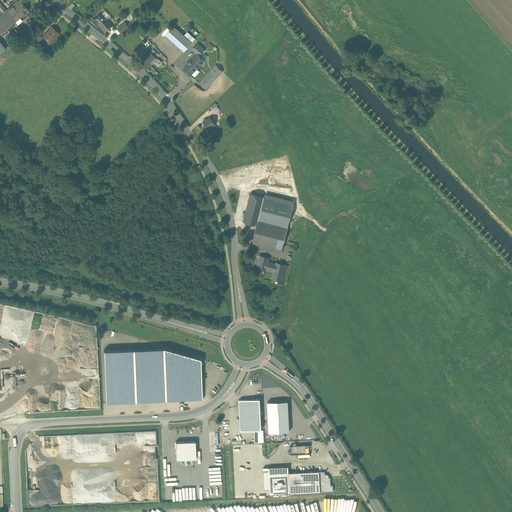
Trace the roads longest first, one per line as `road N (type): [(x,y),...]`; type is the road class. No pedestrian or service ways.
road 1 (tertiary): [(52,0),(154,89),(216,175),(234,237),(244,325)]
road 2 (unclassified): [(18,511),(20,434),(34,425),(185,416),(221,402),(243,365)]
road 3 (tertiary): [(0,282),(229,339)]
road 4 (tertiary): [(264,358),(301,385),(381,511)]
